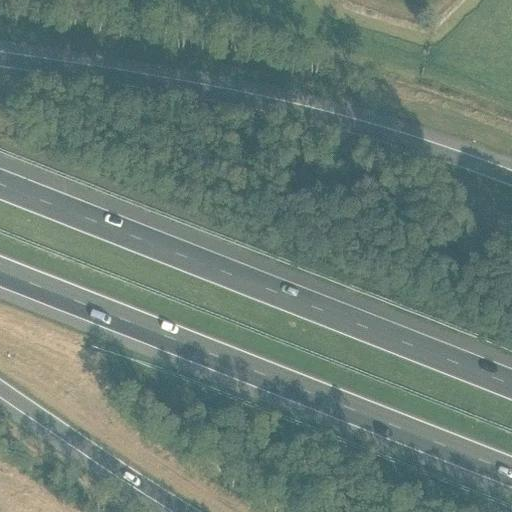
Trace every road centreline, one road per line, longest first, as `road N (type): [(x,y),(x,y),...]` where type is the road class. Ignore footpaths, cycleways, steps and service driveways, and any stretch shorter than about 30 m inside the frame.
road 1 (motorway): [(511,387),(0,185)]
road 2 (motorway): [(0,271),(511,472)]
road 3 (motorway): [(511,179),(273,105),(0,58)]
road 4 (motorway): [(0,388),(189,511)]
